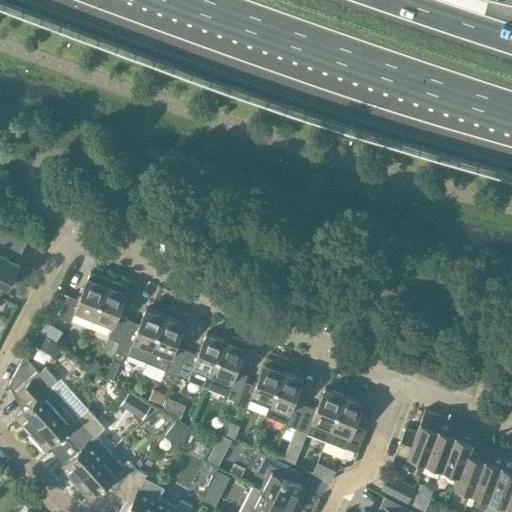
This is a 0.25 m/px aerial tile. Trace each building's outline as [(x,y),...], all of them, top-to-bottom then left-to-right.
[(0,289),(4,282),(9,285),(21,262),(17,260),(27,239),(0,228),(0,289)] [(68,294),(59,316),(71,321),(76,309),(94,316),(110,278),(91,270),(79,298),(68,294)] [(110,278),(94,316),(113,324),(108,336),(120,340),(126,325),(127,325),(129,318),(118,314),(129,286),(110,278)] [(120,340),(116,351),(127,355),(128,353),(147,361),(166,314),(146,307),(137,329),(127,325),(126,325),(120,340)] [(166,314),(147,361),(166,368),(165,371),(177,375),(178,371),(187,349),(176,345),(185,322),(166,314)] [(187,349),(178,371),(189,376),(188,379),(207,386),(226,339),(207,331),(198,354),(187,349)] [(383,336),(372,332),(363,354),(374,358),(383,336)] [(226,339),(207,386),(226,394),(225,395),(237,399),(245,380),(248,374),(236,369),(248,341),(230,334),(226,339)] [(374,358),(385,363),(395,341),(383,336),(374,358)] [(385,363),(397,368),(406,345),(395,341),(385,363)] [(397,368),(408,372),(417,350),(406,345),(397,368)] [(408,372),(419,377),(428,354),(417,350),(408,372)] [(24,354),(9,382),(29,404),(16,416),(30,432),(65,400),(52,384),(58,379),(46,366),(40,371),(24,354)] [(419,377),(430,381),(439,359),(428,354),(419,377)] [(237,399),(235,402),(247,407),(252,395),(270,402),(271,402),(284,370),(285,370),(287,364),(267,356),(256,385),(245,380),(237,399)] [(430,381),(441,386),(450,364),(439,359),(430,381)] [(462,368),(450,364),(441,386),(453,390),(462,368)] [(270,402),(265,414),(272,417),(296,427),(300,417),(305,404),(294,400),(303,377),(285,370),(284,370),(271,402),(270,402)] [(300,417),(296,427),(308,431),(326,439),(345,394),(325,386),(316,409),(305,404),(300,417)] [(345,394),(326,439),(345,446),(357,451),(366,429),(355,424),(364,402),(345,394)] [(65,400),(30,432),(45,448),(48,445),(62,432),(70,441),(97,417),(88,407),(79,415),(65,400)] [(426,459),(443,415),(425,408),(417,430),(406,425),(397,448),(426,459)] [(443,415),(426,459),(443,466),(460,421),(443,415)] [(60,465),(75,481),(110,449),(97,434),(105,427),(97,417),(70,441),(78,450),(60,465)] [(460,421),(443,466),(459,472),(460,472),(472,439),(473,439),(478,428),(460,421)] [(472,490),(489,445),(473,439),(472,439),(460,472),(459,472),(455,483),(472,490)] [(489,445),(472,490),(489,496),(506,451),(489,445)] [(110,449),(75,481),(89,497),(107,482),(118,494),(137,468),(131,461),(126,466),(110,449)] [(511,453),(506,451),(489,496),(506,502),(511,486),(511,453)] [(266,478),(261,488),(296,506),(305,486),(284,476),(290,465),(265,453),(255,472),(266,478)] [(137,468),(118,494),(132,501),(126,511),(150,511),(159,497),(164,486),(146,476),(148,473),(137,468)] [(407,499),(413,486),(389,474),(383,486),(407,499)] [(292,511),(296,506),(261,488),(260,488),(253,484),(239,511),(292,511)] [(177,506),(159,497),(150,511),(188,511),(192,505),(181,499),(177,506)] [(371,511),(365,509),(362,511),(417,511),(395,501),(389,511),(371,511)]
